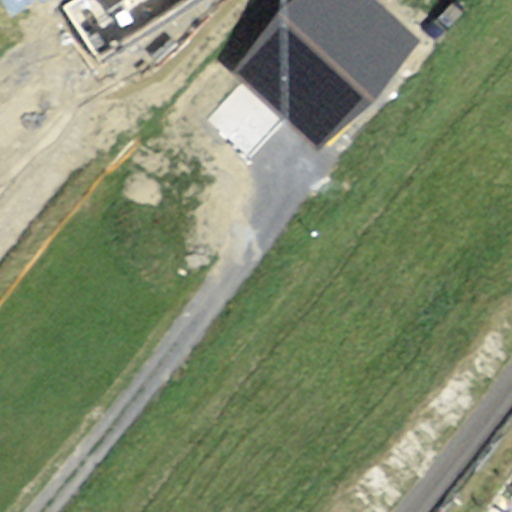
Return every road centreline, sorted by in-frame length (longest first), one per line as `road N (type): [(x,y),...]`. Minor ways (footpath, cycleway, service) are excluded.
road 1 (residential): [(314,171),(157,382),(47,511)]
road 2 (residential): [(412,511),(511,382)]
